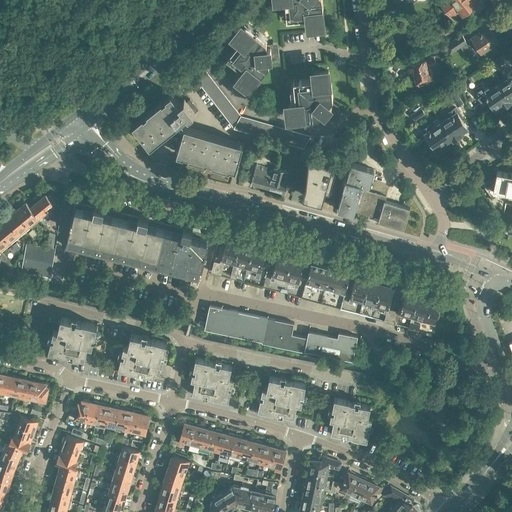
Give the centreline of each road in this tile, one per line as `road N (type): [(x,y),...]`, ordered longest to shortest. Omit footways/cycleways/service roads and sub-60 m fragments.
road 1 (residential): [(485,352),(459,361),(386,334),(54,263)]
road 2 (residential): [(428,192),(373,104),(362,0)]
road 3 (primary): [(82,123),(223,0)]
road 4 (residential): [(29,336),(47,302),(186,341)]
road 5 (residential): [(186,341),(358,379)]
road 6 (residential): [(298,436),(375,465),(448,511)]
road 7 (residential): [(120,170),(117,189),(218,220),(222,203)]
road 8 (tertiary): [(358,238),(222,203)]
road 9 (tertiary): [(358,238),(486,295)]
road 10 (residential): [(172,401),(298,436)]
